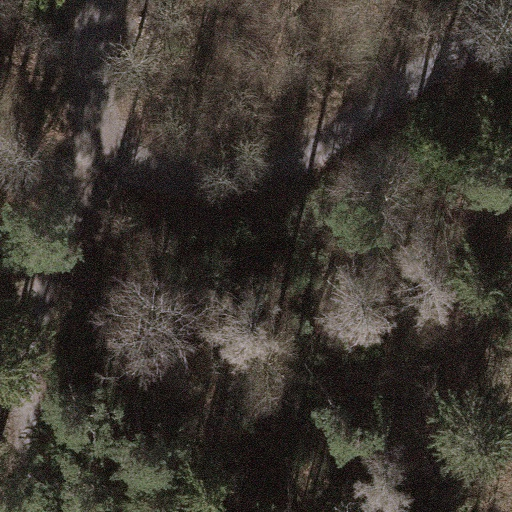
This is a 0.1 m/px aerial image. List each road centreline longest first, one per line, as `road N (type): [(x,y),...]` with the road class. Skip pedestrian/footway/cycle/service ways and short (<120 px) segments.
road 1 (track): [(107,141),(136,166),(176,178),(252,174),(295,158),(439,55),(511,18)]
road 2 (track): [(61,511),(46,485),(32,333),(54,223),(107,141)]
road 3 (track): [(107,141),(81,87),(91,0)]
